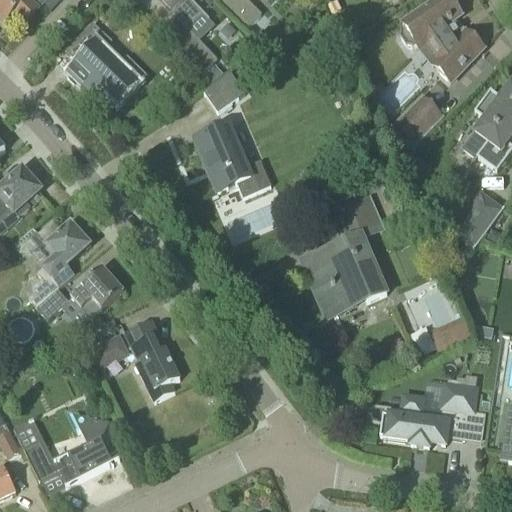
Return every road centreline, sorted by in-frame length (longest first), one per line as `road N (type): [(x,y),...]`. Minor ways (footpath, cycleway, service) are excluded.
road 1 (residential): [(286,461),(270,415),(4,85)]
road 2 (residential): [(286,461),(332,480),(511,504)]
road 3 (residential): [(143,511),(242,466),(286,461)]
